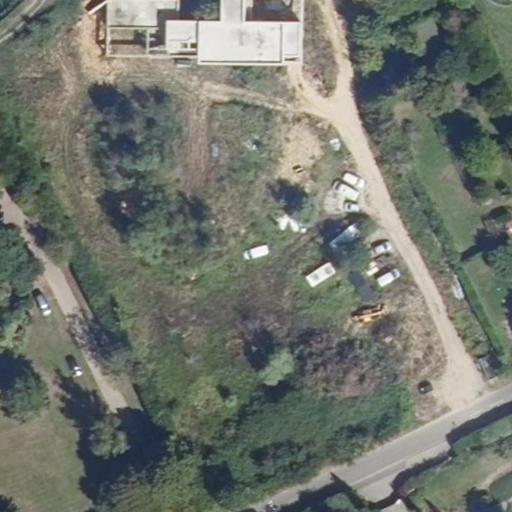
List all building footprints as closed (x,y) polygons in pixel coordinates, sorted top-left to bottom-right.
[(245,25),(245,0),(106,0),(106,58),(303,62),(304,26),(245,25)] [(432,48),(426,34),(412,40),(418,54),(432,48)] [(330,245),(339,254),(363,233),(354,223),(330,245)] [(314,288),(337,273),(330,263),(307,277),(314,288)] [(315,420),(288,369),(265,380),(292,432),(315,420)]
